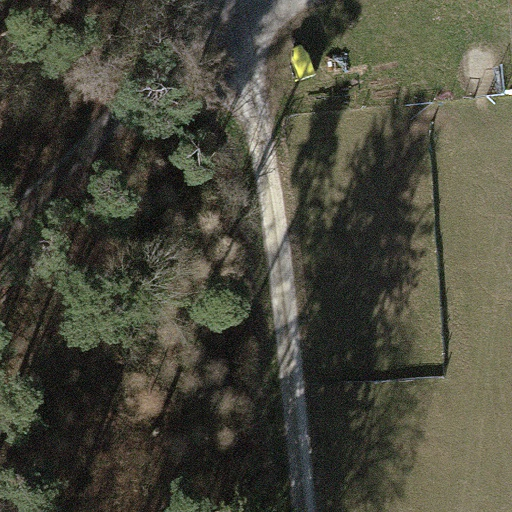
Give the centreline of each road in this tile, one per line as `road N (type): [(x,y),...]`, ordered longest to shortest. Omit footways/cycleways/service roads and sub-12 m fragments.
road 1 (track): [(311,511),(235,0)]
road 2 (track): [(259,0),(235,3),(0,238)]
